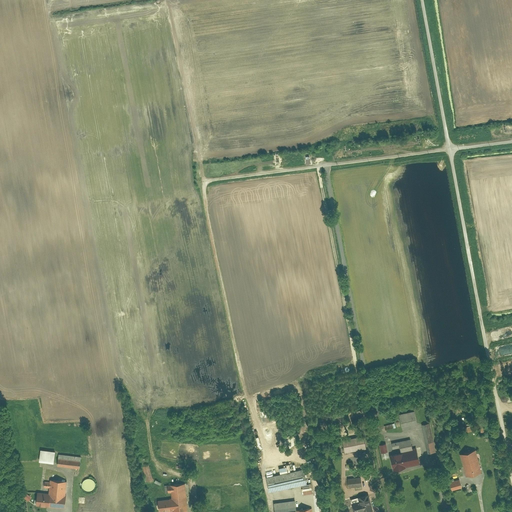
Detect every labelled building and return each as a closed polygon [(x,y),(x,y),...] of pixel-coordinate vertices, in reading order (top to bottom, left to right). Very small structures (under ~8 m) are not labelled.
[(399,414),(402,426),(417,422),(415,410),(399,414)] [(431,422),(422,424),(428,453),(437,451),(431,422)] [(284,442),(288,449),(300,441),(295,435),(284,442)] [(363,435),(343,439),(345,452),(366,448),(363,435)] [(400,447),(401,452),(413,449),(413,448),(411,438),(392,443),(393,449),(400,447)] [(382,459),(389,457),(386,443),(379,445),(382,459)] [(394,470),(420,464),(416,447),(413,448),(413,449),(401,452),(390,454),(394,470)] [(55,451),(41,449),(39,461),(54,463),(55,451)] [(460,454),(466,476),(482,471),(475,449),(460,454)] [(59,454),(57,465),(80,467),(81,456),(59,454)] [(147,481),(153,479),(148,464),(142,466),(147,481)] [(266,477),(269,491),(307,483),(303,469),(297,470),(288,472),(280,474),(266,477)] [(360,476),(348,478),(349,487),(361,485),(360,476)] [(67,481),(50,479),(50,482),(45,481),(44,486),(50,487),(49,493),(38,492),(36,505),(65,508),(66,494),(65,494),(67,481)] [(459,479),(450,481),(452,490),(462,487),(459,479)] [(158,500),(159,511),(173,509),(173,511),(187,511),(186,500),(187,499),(185,483),(171,484),(171,486),(168,487),(169,492),(171,491),(172,498),(158,500)] [(312,493),(311,483),(302,484),(303,494),(312,493)] [(360,503),(352,505),(354,511),(366,511),(373,510),(368,495),(367,496),(366,494),(358,497),(360,503)] [(358,497),(351,499),(352,505),(360,503),(358,497)] [(275,511),(296,511),(297,510),(295,500),(274,502),(275,511)]
